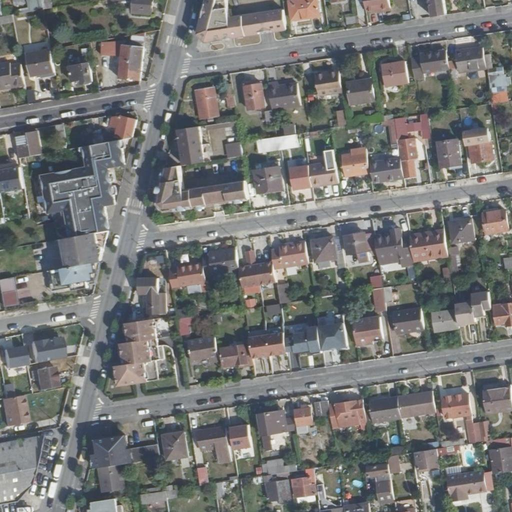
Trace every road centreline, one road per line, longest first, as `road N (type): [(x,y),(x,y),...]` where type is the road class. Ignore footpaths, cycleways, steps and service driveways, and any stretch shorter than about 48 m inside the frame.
road 1 (residential): [(84,415),(511,351)]
road 2 (residential): [(128,244),(511,185)]
road 3 (residential): [(171,68),(511,17)]
road 4 (residential): [(0,123),(164,95)]
road 5 (residential): [(164,95),(128,244)]
